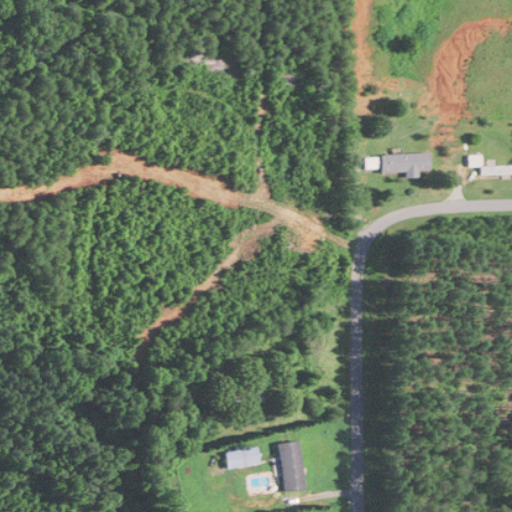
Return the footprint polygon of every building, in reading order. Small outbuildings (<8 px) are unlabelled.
[(404,173),(405,178),(419,177),(419,172),(429,171),(428,153),(379,155),(380,174),(404,173)] [(466,167),(477,167),(477,175),(511,174),(511,165),(479,166),(479,156),(466,156),(466,167)] [(263,405),(261,374),(231,375),(232,406),(263,405)] [(277,443),(282,491),(302,489),(297,441),(277,443)] [(224,451),(226,468),(259,464),(258,447),(224,451)]
